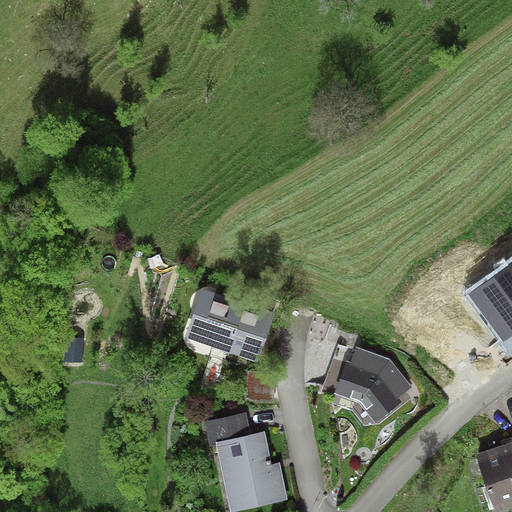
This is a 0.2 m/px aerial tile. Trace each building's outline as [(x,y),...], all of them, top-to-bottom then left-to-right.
[(511,335),(511,262),(469,294),(503,342),(511,335)] [(276,313),(215,292),(216,288),(208,285),(197,291),(191,308),(193,314),(185,338),(259,363),(276,313)] [(84,338),(63,337),(61,361),(83,363),(84,338)] [(389,359),(355,347),(334,392),(359,403),(377,425),(418,394),(389,359)] [(246,371),(246,401),(274,400),(274,370),(246,371)] [(217,442),(251,435),(246,412),(205,421),(211,444),(217,442)] [(251,435),(217,442),(232,511),(235,511),(288,500),(280,463),(272,465),(265,432),(251,435)] [(511,442),(477,454),(496,511),(497,511),(511,507),(511,442)]
